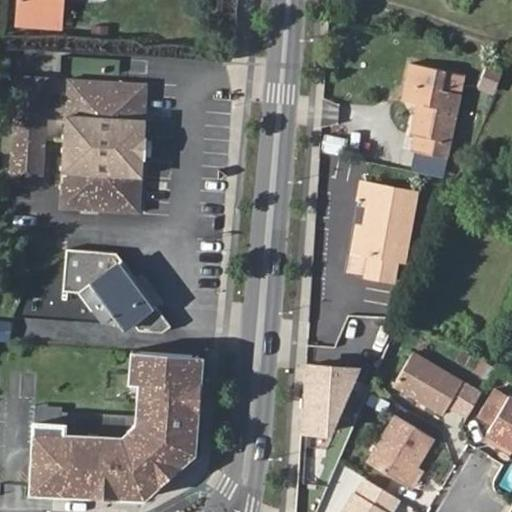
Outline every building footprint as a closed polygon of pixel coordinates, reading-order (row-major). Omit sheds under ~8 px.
[(51,0),(50,13),(20,12),(19,26),(58,28),(59,0),(51,0)] [(20,0),(20,12),(50,13),(51,0),(20,0)] [(420,90),(417,105),(410,135),(414,137),(412,152),(445,159),(460,94),(449,91),(439,89),(443,72),(409,64),(404,87),(420,90)] [(439,89),(449,91),(453,74),(443,72),(439,89)] [(47,80),(15,79),(10,185),(42,187),(47,80)] [(144,85),(67,81),(60,206),(137,210),(144,85)] [(401,102),(417,105),(420,90),(404,87),(401,102)] [(345,269),(390,279),(394,258),(400,259),(414,193),(361,182),(357,199),(368,201),(362,232),(354,230),(345,269)] [(79,293),(103,324),(114,316),(125,329),(157,305),(124,259),(79,293)] [(0,340),(11,341),(12,324),(0,322),(0,340)] [(59,428),(32,427),(30,485),(59,486),(59,494),(146,499),(194,455),(197,419),(192,419),(195,377),(189,377),(190,357),(130,353),(128,384),(138,385),(135,427),(121,439),(59,438),(59,428)] [(447,414),(465,381),(414,354),(397,388),(447,414)] [(309,360),(303,431),(351,434),(356,364),(309,360)] [(489,429),(511,441),(511,395),(510,394),(497,387),(481,414),(494,422),(489,429)] [(407,481),(439,426),(400,404),(368,459),(407,481)] [(511,451),(511,449),(511,441),(489,429),(485,436),(511,451)] [(357,493),(345,511),(390,511),(401,495),(369,477),(359,494),(357,493)] [(59,486),(30,485),(30,493),(59,494),(59,486)] [(395,511),(415,511),(417,510),(401,501),(395,511)]
